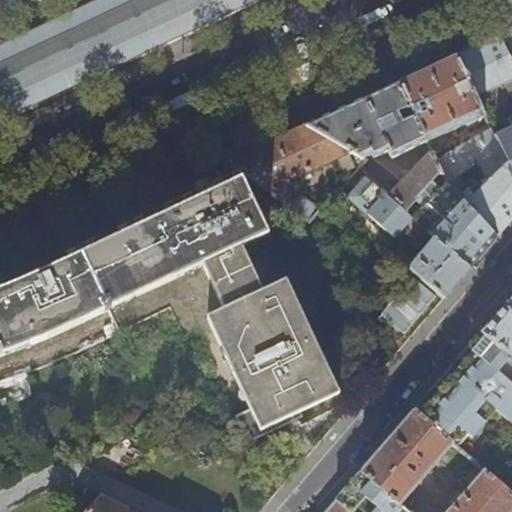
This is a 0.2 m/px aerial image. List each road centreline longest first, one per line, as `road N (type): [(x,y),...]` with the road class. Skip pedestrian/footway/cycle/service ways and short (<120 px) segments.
road 1 (primary): [(0,171),(363,0)]
road 2 (residential): [(291,511),(511,252)]
